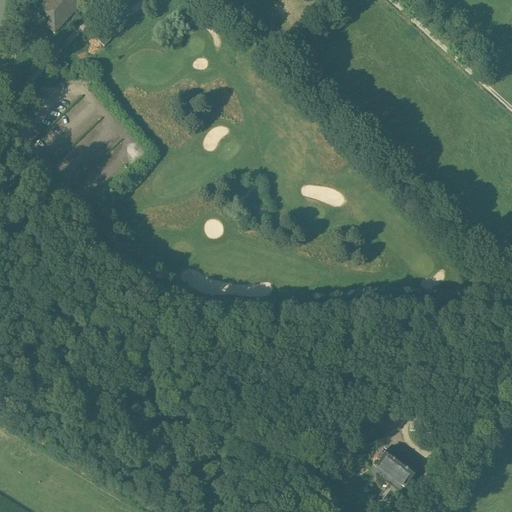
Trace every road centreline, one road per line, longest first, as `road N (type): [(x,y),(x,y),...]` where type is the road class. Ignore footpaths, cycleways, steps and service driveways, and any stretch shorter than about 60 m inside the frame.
road 1 (unclassified): [(0,219),(87,251),(155,307),(176,312),(269,319),(459,310),(511,318)]
road 2 (track): [(511,274),(219,0)]
